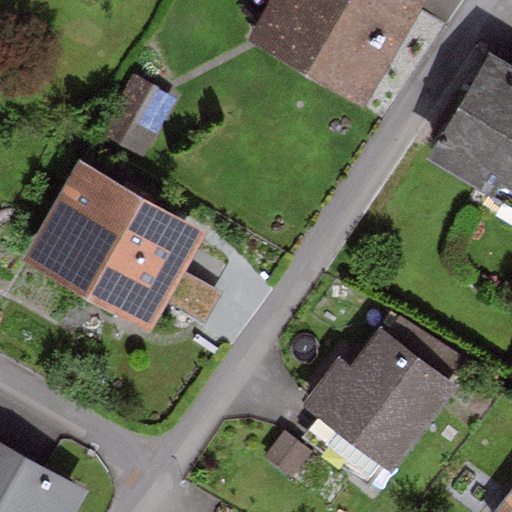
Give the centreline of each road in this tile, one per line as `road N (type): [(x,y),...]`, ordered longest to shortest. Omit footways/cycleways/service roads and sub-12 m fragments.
road 1 (residential): [(164,465),(485,0)]
road 2 (residential): [(0,372),(164,465)]
